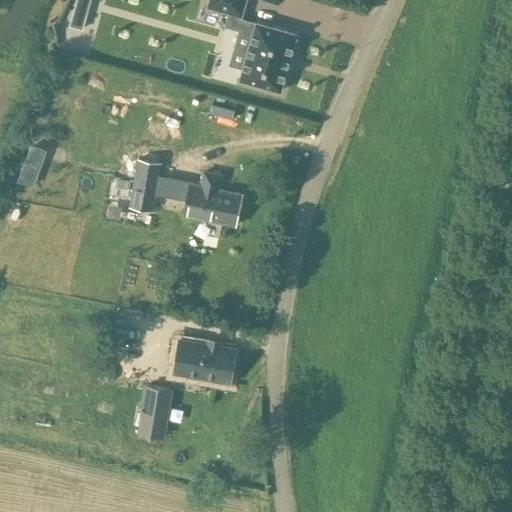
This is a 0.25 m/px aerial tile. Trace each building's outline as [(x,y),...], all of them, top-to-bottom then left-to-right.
[(284,92),(300,34),(259,23),(259,24),(242,19),(243,17),(244,17),(248,0),(212,0),(211,7),(232,14),(229,26),(256,34),(243,80),(284,92)] [(31,144),(22,168),(37,174),(46,150),(31,144)] [(220,222),(236,225),(242,193),(220,189),(223,174),(202,169),(199,185),(190,183),(184,215),(212,220),(213,223),(220,224),(220,222)] [(128,206),(153,211),(158,185),(133,181),(128,206)] [(174,372),(231,381),(236,346),(180,337),(174,372)] [(136,433),(165,438),(173,389),(145,384),(136,433)]
